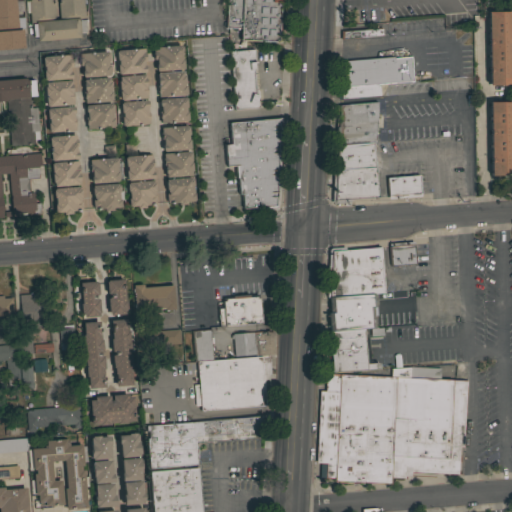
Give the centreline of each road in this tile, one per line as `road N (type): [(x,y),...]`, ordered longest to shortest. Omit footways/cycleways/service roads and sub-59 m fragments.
road 1 (tertiary): [(511,212),(0,254)]
road 2 (secondary): [(288,511),(300,295)]
road 3 (residential): [(511,493),(299,511)]
road 4 (secondary): [(308,137),(314,0)]
